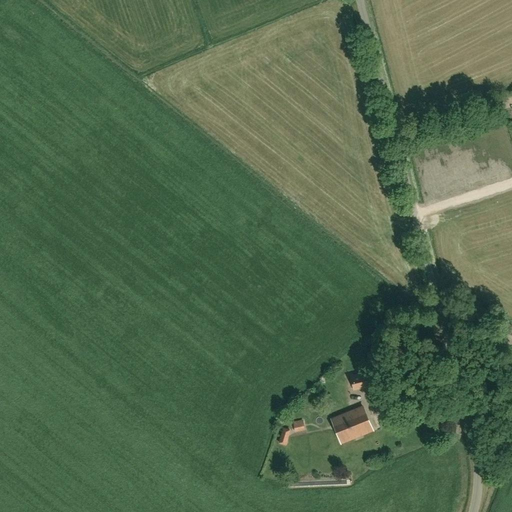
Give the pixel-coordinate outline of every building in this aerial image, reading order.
[(410,357),(403,345),(399,338),(389,344),(393,351),(400,363),(410,357)] [(352,376),(355,389),(378,383),(375,371),(352,376)] [(363,407),(332,419),(341,442),(372,429),(363,407)] [(294,422),(295,431),(304,429),(303,421),(294,422)] [(280,429),(277,443),(285,445),(287,430),(280,429)]
